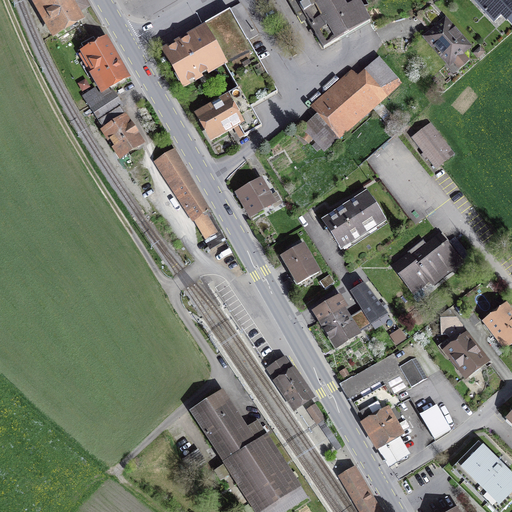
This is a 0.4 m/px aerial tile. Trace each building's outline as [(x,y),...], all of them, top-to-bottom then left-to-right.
[(39,0),(58,33),(80,21),(68,0),(39,0)] [(295,0),(324,49),(370,22),(357,0),(295,0)] [(502,15),(511,25),(511,4),(508,0),(473,0),(486,14),(489,11),(496,20),(502,15)] [(234,8),(230,11),(247,41),(248,41),(258,35),(241,4),(234,8)] [(223,63),(238,89),(249,109),(251,108),(278,93),(248,41),(247,41),(230,11),(213,20),(202,26),(204,30),(223,63)] [(428,38),(449,62),(452,60),(458,66),(467,59),(460,52),(467,46),(445,22),(428,38)] [(166,52),(184,85),(223,63),(204,30),(180,43),(166,52)] [(80,55),(101,92),(107,88),(107,89),(126,78),(114,58),(104,41),(97,45),(93,38),(81,45),(85,52),(80,55)] [(474,53),(478,57),(483,52),(480,48),(474,53)] [(313,107),(319,114),(302,130),(304,132),(301,136),(307,141),(311,137),(324,151),(340,137),(339,137),(374,106),(388,122),(393,118),(379,101),(398,84),(377,61),(358,78),(352,72),(313,107)] [(199,117),(210,137),(227,128),(236,122),(244,137),(262,127),(251,108),(249,109),(238,89),(225,96),(228,101),(199,117)] [(89,107),(94,114),(117,99),(113,92),(102,99),(96,90),(84,98),(90,107),(89,107)] [(94,114),(99,122),(120,108),(122,107),(117,99),(94,114)] [(122,156),(141,144),(126,121),(128,119),(120,108),(99,122),(122,156)] [(412,139),(436,169),(454,155),(430,125),(412,139)] [(157,162),(212,249),(228,239),(176,150),(157,162)] [(238,196),(249,216),(272,203),(275,208),(282,204),(276,193),(269,198),(260,183),(238,196)] [(323,221),(339,247),(349,241),(350,243),(367,232),(366,230),(383,219),(366,193),(323,221)] [(422,285),(428,281),(431,285),(460,262),(443,241),(439,235),(426,245),(423,241),(407,253),(409,255),(393,268),(412,293),(422,285)] [(282,258),(298,284),(318,272),(303,246),(282,258)] [(352,320),(360,332),(388,314),(364,283),(352,291),(363,309),(355,315),(356,317),(352,320)] [(317,314),(337,346),(360,332),(352,320),(339,300),(317,314)] [(488,321),(507,346),(511,341),(511,316),(506,308),(488,321)] [(473,309),(466,314),(474,325),(481,320),(473,309)] [(457,318),(443,319),(441,321),(442,335),(459,334),(459,326),(457,326),(457,318)] [(391,336),(397,344),(405,339),(400,330),(391,336)] [(451,361),(465,378),(488,360),(467,335),(448,351),(454,358),(451,361)] [(343,384),(379,446),(399,434),(386,413),(387,410),(384,404),(411,388),(434,428),(429,430),(435,441),(450,433),(444,423),(453,417),(410,345),(343,384)] [(292,374),(284,361),(270,370),(279,382),(278,383),(295,407),(302,403),(310,397),(293,373),(292,374)] [(207,402),(191,412),(225,464),(214,471),(221,480),(231,474),(255,511),(284,511),(307,497),(257,421),(247,428),(223,391),(207,402)] [(324,419),(315,405),(308,410),(315,419),(314,420),(317,424),(324,419)] [(341,444),(324,420),(319,423),(336,447),(341,444)] [(459,470),(497,508),(505,500),(509,504),(511,501),(511,475),(501,465),(479,442),(463,458),(467,463),(459,470)] [(196,452),(185,459),(194,472),(204,465),(196,452)] [(354,470),(340,478),(359,511),(378,511),(371,499),(354,470)]
